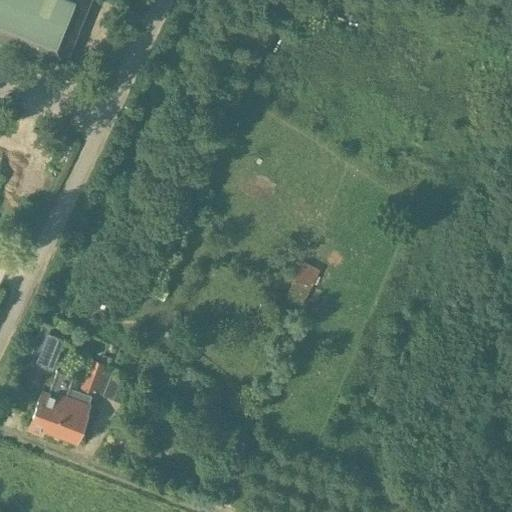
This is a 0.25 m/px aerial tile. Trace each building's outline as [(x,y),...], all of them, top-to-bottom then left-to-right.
[(0,0),(0,37),(63,64),(89,0),(0,0)] [(305,300),(320,266),(302,258),(288,293),(305,300)] [(57,317),(53,325),(62,329),(65,321),(57,317)] [(41,322),(29,351),(39,355),(36,362),(52,368),(64,339),(47,333),(50,325),(41,322)] [(103,354),(100,360),(108,363),(111,357),(103,354)] [(93,391),(94,389),(103,393),(102,394),(122,403),(131,382),(110,374),(101,370),(104,362),(91,357),(80,387),(93,391)] [(75,438),(91,394),(68,386),(72,375),(56,369),(47,391),(43,389),(32,416),(44,420),(42,426),(75,438)] [(183,449),(208,458),(213,444),(189,436),(183,449)]
